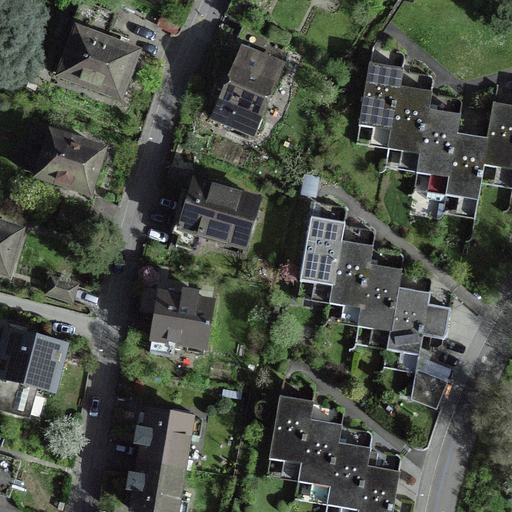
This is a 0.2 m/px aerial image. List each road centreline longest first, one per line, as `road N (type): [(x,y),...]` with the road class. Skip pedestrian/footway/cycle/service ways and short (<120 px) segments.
road 1 (residential): [(215,0),(150,158),(77,511)]
road 2 (residential): [(511,322),(476,396),(443,511)]
